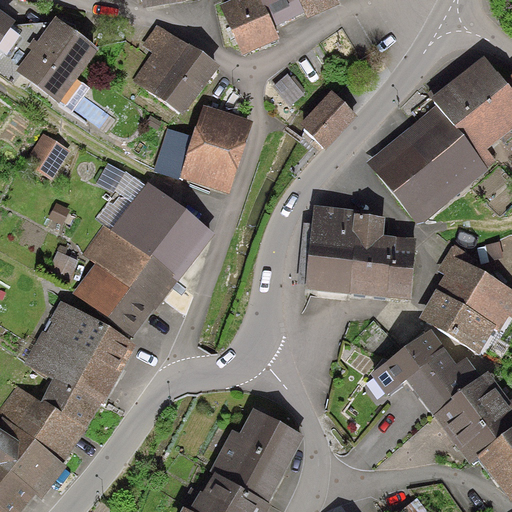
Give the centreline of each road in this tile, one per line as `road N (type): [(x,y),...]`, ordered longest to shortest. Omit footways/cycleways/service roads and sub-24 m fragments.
road 1 (tertiary): [(437,29),(401,83),(285,215),(251,351)]
road 2 (residential): [(249,73),(257,131),(184,377)]
road 3 (track): [(231,211),(150,177),(0,83)]
road 4 (residential): [(249,73),(372,8),(408,10),(437,29)]
road 5 (residential): [(511,510),(470,480),(442,474),(349,485),(315,480)]
road 6 (residential): [(249,73),(165,23),(73,0)]
road 7 (tertiary): [(184,377),(161,392),(67,511)]
road 8 (residential): [(315,480),(312,429),(251,351)]
